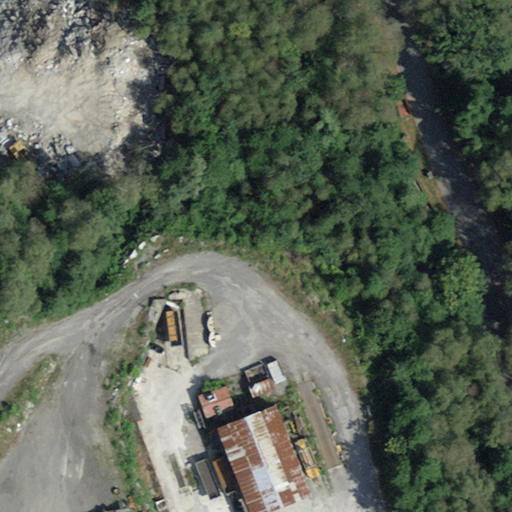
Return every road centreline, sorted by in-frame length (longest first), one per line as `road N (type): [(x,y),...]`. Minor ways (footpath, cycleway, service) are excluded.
road 1 (track): [(0,387),(53,338),(165,275),(217,276),(246,294),(315,365),(379,511)]
road 2 (unclassified): [(397,0),(430,127),(511,288)]
